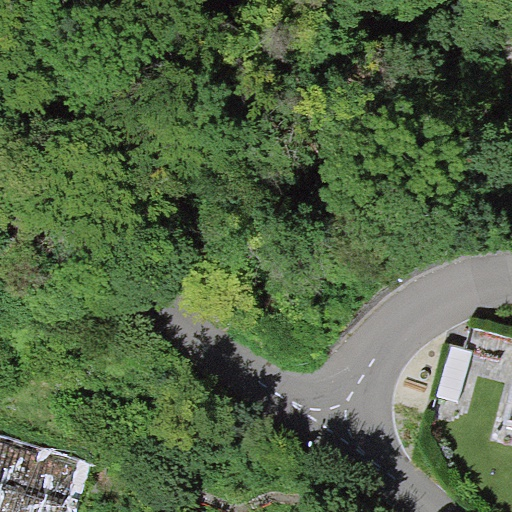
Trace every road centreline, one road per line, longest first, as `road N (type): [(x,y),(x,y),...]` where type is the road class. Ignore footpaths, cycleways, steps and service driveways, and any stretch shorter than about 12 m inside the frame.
road 1 (residential): [(335,424),(0,149)]
road 2 (residential): [(335,424),(375,353),(410,315),(454,282),(511,272)]
road 3 (residential): [(432,511),(335,424)]
